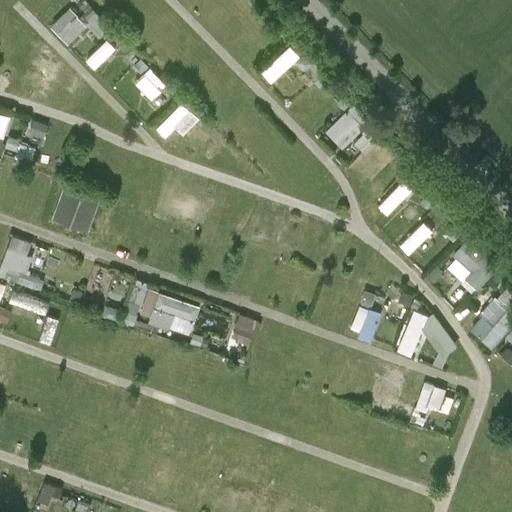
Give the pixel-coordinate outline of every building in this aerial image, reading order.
[(90,0),(79,0),(54,24),(71,42),(91,23),(103,35),(114,25),(90,0)] [(99,66),(120,46),(111,37),(90,57),(99,66)] [(293,42),(265,69),(276,81),(304,53),(293,42)] [(135,47),(126,58),(142,72),(152,61),(135,47)] [(35,85),(43,86),(42,96),(56,98),(60,64),(38,61),(35,85)] [(137,81),(164,108),(178,95),(151,67),(137,81)] [(179,126),(187,134),(204,117),(186,99),(160,126),(170,135),(179,126)] [(347,148),(369,126),(351,108),(329,130),(347,148)] [(0,109),(0,150),(5,152),(16,114),(0,109)] [(11,135),(7,152),(38,159),(46,128),(35,125),(32,140),(11,135)] [(369,150),(378,136),(366,128),(357,142),(369,150)] [(369,180),(390,165),(376,145),(355,160),(369,180)] [(406,177),(382,204),(392,212),(416,186),(406,177)] [(64,186),(54,217),(88,231),(99,200),(64,186)] [(166,215),(184,218),(189,194),(171,190),(166,215)] [(191,200),(189,208),(197,209),(194,222),(203,223),(207,204),(191,200)] [(416,228),(435,210),(427,202),(418,211),(414,207),(404,216),(416,228)] [(439,208),(403,243),(412,252),(448,217),(439,208)] [(270,209),(263,231),(283,238),(291,216),(270,209)] [(3,277),(45,286),(47,277),(30,273),(38,239),(13,233),(3,277)] [(473,238),(451,261),(481,289),(503,266),(473,238)] [(3,285),(0,296),(0,317),(12,321),(14,315),(47,323),(43,338),(57,342),(64,318),(50,314),(54,298),(3,285)] [(194,335),(205,302),(152,285),(145,304),(135,301),(130,314),(194,335)] [(368,288),(365,302),(376,305),(379,291),(368,288)] [(472,325),(497,347),(511,329),(511,303),(501,293),(472,325)] [(354,332),(377,339),(385,310),(362,303),(354,332)] [(253,345),(264,320),(244,311),(232,337),(253,345)] [(0,374),(5,376),(13,353),(0,348),(0,374)] [(377,395),(399,403),(408,377),(386,369),(377,395)] [(442,412),(450,387),(427,380),(420,406),(442,412)] [(159,412),(155,434),(169,437),(168,446),(175,447),(181,415),(159,412)] [(193,451),(215,454),(218,432),(197,429),(193,451)] [(163,452),(168,440),(155,435),(151,447),(163,452)] [(281,476),(285,453),(260,448),(256,471),(281,476)] [(215,452),(211,465),(226,471),(230,457),(215,452)] [(193,463),(210,465),(212,455),(194,453),(193,463)] [(171,497),(175,478),(157,475),(153,494),(171,497)] [(64,495),(66,484),(45,480),(40,507),(51,509),(54,493),(64,495)] [(277,509),(281,493),(265,489),(259,511),(287,511),(277,509)] [(77,510),(76,511),(90,511),(95,503),(65,490),(59,502),(77,510)] [(219,492),(217,511),(227,511),(233,511),(236,494),(219,492)]
